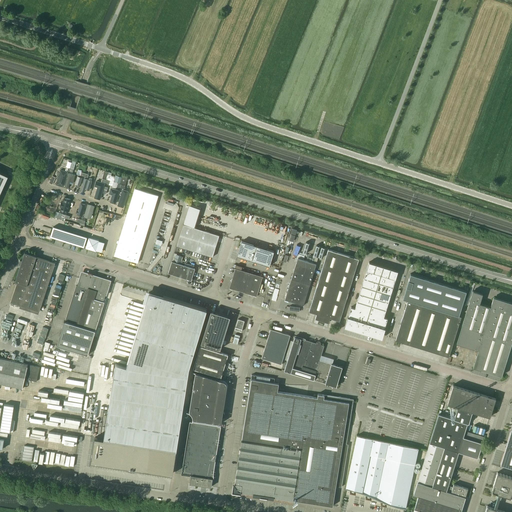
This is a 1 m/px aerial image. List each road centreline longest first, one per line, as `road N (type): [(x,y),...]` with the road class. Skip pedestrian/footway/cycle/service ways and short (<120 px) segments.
road 1 (secondary): [(511,280),(56,141)]
road 2 (tertiary): [(511,205),(253,121),(174,73),(100,48)]
road 3 (unclassified): [(509,390),(258,313)]
road 4 (unclassified): [(219,504),(0,469)]
road 5 (unclassified): [(212,299),(18,239)]
road 6 (unclassified): [(219,504),(258,313)]
road 7 (unclassified): [(471,511),(509,390)]
